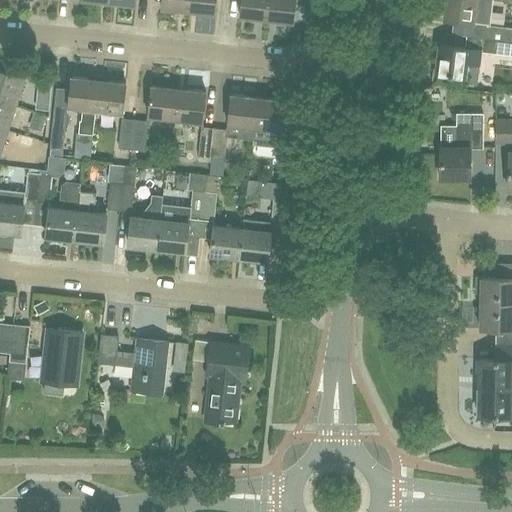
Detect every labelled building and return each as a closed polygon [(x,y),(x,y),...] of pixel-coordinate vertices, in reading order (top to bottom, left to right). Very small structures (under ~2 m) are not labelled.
[(188,10),(189,0),(162,0),(162,7),(188,10)] [(214,13),(215,0),(189,0),(188,10),(214,13)] [(266,19),(268,0),(241,0),(240,16),(266,19)] [(293,22),(295,0),(268,0),(266,19),(293,22)] [(491,0),(445,0),(443,20),(487,25),(489,25),(491,0)] [(486,36),(486,37),(511,40),(511,27),(489,25),(487,25),(486,36)] [(511,40),(486,37),(484,52),(511,55),(511,40)] [(476,84),(480,49),(440,44),(439,55),(434,55),(432,73),(462,76),(462,82),(476,84)] [(0,99),(16,104),(24,78),(0,70),(0,99)] [(93,134),(96,109),(95,109),(99,78),(72,75),(69,106),(83,108),(81,120),(80,120),(78,133),(93,134)] [(123,112),(126,81),(99,78),(95,109),(96,109),(123,112)] [(175,118),(179,87),(152,84),(148,115),(175,118)] [(203,121),(206,90),(179,87),(175,118),(203,121)] [(253,139),(258,96),(231,93),(228,123),(243,125),(242,137),(253,139)] [(291,166),(294,137),(282,135),(283,130),(281,130),(285,99),(258,96),(253,139),(253,145),(279,148),(278,165),(291,166)] [(0,127),(8,130),(16,104),(0,99),(0,127)] [(63,150),(67,111),(54,110),(49,148),(63,150)] [(440,177),(470,177),(470,147),(482,147),(482,112),(456,112),(456,145),(440,145),(440,177)] [(511,141),(511,117),(495,118),(495,141),(511,141)] [(132,149),(135,119),(122,118),(118,148),(132,149)] [(145,150),(148,120),(135,119),(132,149),(145,150)] [(211,158),(215,128),(201,126),(198,156),(211,158)] [(225,159),(228,129),(215,128),(211,158),(225,159)] [(132,212),(135,184),(134,184),(136,167),(124,165),(123,182),(119,210),(132,212)] [(49,202),(52,175),(50,174),(50,170),(41,169),(40,169),(40,173),(37,201),(49,202)] [(28,172),(24,203),(37,204),(37,201),(40,173),(29,172),(28,172)] [(79,191),(80,183),(66,181),(61,184),(60,199),(64,199),(63,207),(48,206),(45,235),(74,238),(79,191)] [(119,210),(123,182),(110,181),(107,209),(119,210)] [(288,201),(290,184),(271,182),(269,199),(273,199),(273,202),(270,227),(283,228),(285,204),(286,201),(288,201)] [(202,219),(205,191),(193,190),(191,208),(177,207),(176,220),(161,218),(160,218),(157,247),(185,250),(186,235),(188,221),(201,222),(202,219)] [(103,241),(106,212),(94,211),(96,193),(79,191),(74,238),(103,241)] [(217,193),(205,191),(202,219),(214,220),(217,193)] [(161,218),(163,195),(152,194),(151,202),(140,216),(131,215),(128,244),(157,247),(160,218),(161,218)] [(22,224),(24,203),(21,203),(21,199),(13,198),(12,202),(0,200),(0,229),(21,232),(22,224)] [(238,256),(241,227),(214,224),(212,238),(211,238),(210,253),(238,256)] [(267,259),(270,230),(241,227),(238,256),(267,259)] [(511,276),(482,276),(481,302),(511,302),(511,276)] [(37,315),(48,309),(44,301),(33,307),(37,315)] [(511,328),(511,302),(481,302),(481,328),(496,328),(511,328)] [(0,352),(10,353),(13,324),(1,322),(0,334),(0,352)] [(30,326),(13,324),(10,353),(9,361),(8,375),(18,376),(24,377),(26,363),(30,326)] [(76,384),(81,332),(49,328),(44,380),(46,380),(45,392),(63,394),(64,382),(76,384)] [(135,352),(117,350),(119,335),(101,334),(97,363),(134,367),(131,390),(163,393),(168,341),(136,338),(135,352)] [(246,379),(249,345),(210,341),(207,374),(210,375),(205,420),(223,422),(224,419),(235,421),(240,378),(246,379)] [(511,344),(496,344),(495,359),(479,358),(479,386),(511,387),(511,344)] [(511,414),(511,387),(479,386),(478,413),(511,414)] [(92,427),(104,428),(104,420),(99,415),(93,414),(92,427)]
